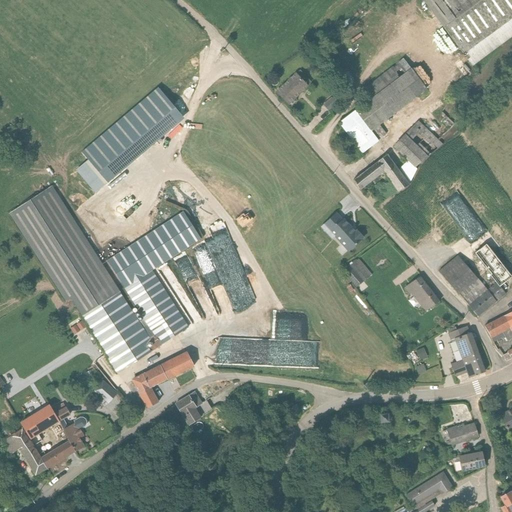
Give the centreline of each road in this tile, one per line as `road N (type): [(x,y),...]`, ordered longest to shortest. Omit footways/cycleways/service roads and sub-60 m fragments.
road 1 (unclassified): [(503,376),(470,318),(175,0)]
road 2 (unclassified): [(30,511),(205,381),(293,385),(339,401)]
road 3 (tertiary): [(275,511),(285,451),(339,401)]
road 4 (tertiary): [(339,401),(469,390)]
road 5 (residential): [(469,390),(494,511)]
